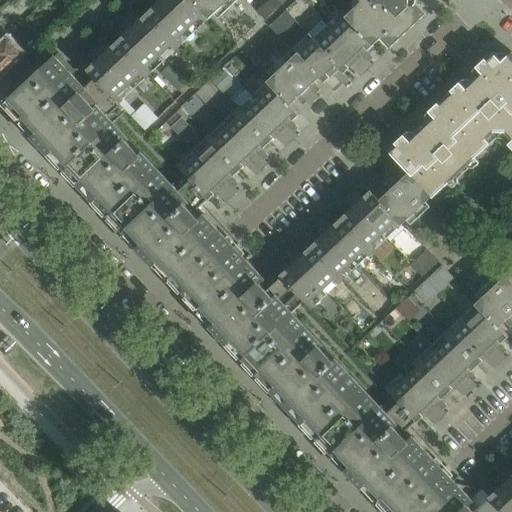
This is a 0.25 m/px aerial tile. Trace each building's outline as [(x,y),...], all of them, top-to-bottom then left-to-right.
[(149,0),(156,7),(148,14),(180,47),(183,44),(179,39),(202,18),(206,22),(211,18),(194,0),(149,0)] [(239,0),(194,0),(211,18),(217,13),(220,16),(219,17),(220,18),(239,0)] [(269,0),(260,9),(269,18),(289,0),(269,0)] [(362,0),(363,2),(349,15),(348,15),(376,44),(383,38),(392,47),(410,30),(427,14),(416,2),(416,0),(362,0)] [(119,22),(119,23),(122,26),(120,28),(126,35),(119,41),(150,75),(154,72),(149,67),(172,46),(177,50),(180,47),(148,14),(142,20),(132,10),(121,21),(121,20),(119,22)] [(348,15),(349,15),(344,10),(340,14),(344,19),(322,40),(317,36),(302,50),(298,45),(293,49),(320,78),(321,78),(325,83),(337,72),(343,78),(339,81),(343,85),(345,83),(344,83),(349,78),(345,73),(352,66),(361,76),(373,65),(373,66),(375,64),(372,60),(374,58),(368,51),(376,44),(348,15)] [(0,43),(10,34),(0,23),(0,43)] [(0,81),(29,54),(10,34),(0,43),(0,81)] [(89,50),(90,50),(93,54),(90,56),(96,63),(89,69),(120,103),(124,100),(120,95),(143,74),(147,78),(150,75),(119,41),(112,48),(103,38),(92,49),(91,48),(89,50)] [(320,78),(293,49),(270,71),(271,73),(272,72),(275,75),(270,80),(293,105),(298,99),(304,106),(308,102),(311,106),(312,104),(319,97),(319,98),(321,97),(317,93),(321,89),(315,83),(320,78)] [(511,52),(502,61),(493,52),(492,53),(493,55),(479,69),(483,73),(467,88),(463,84),(455,92),(451,92),(446,96),(487,140),(495,132),(505,133),(511,139),(511,55),(511,56),(511,55),(511,52)] [(120,103),(89,69),(88,69),(87,69),(74,70),(59,54),(9,101),(24,117),(21,119),(23,121),(28,116),(41,130),(34,137),(50,154),(53,152),(66,166),(64,168),(65,169),(112,126),(128,111),(120,103)] [(293,105),(270,80),(265,85),(269,90),(246,111),(242,106),(238,110),(270,144),(277,137),(287,147),(298,136),(300,135),(297,131),(299,129),(293,122),(301,115),(292,105),(293,105)] [(388,150),(410,173),(434,197),(491,144),(487,140),(446,96),(439,102),(439,106),(428,117),(427,125),(419,133),(410,133),(399,144),(395,144),(388,150)] [(270,144),(238,110),(235,113),(240,117),(217,139),(212,134),(209,138),(240,172),(248,165),(257,174),(268,164),(270,162),(267,159),(269,156),(263,150),(270,144)] [(146,112),(136,121),(145,130),(155,121),(146,112)] [(171,188),(156,172),(112,126),(65,169),(65,170),(68,168),(81,182),(78,184),(94,201),(95,201),(97,199),(140,246),(185,203),(171,188)] [(240,172),(209,138),(205,141),(210,145),(187,167),(183,162),(178,166),(185,174),(209,199),(210,200),(218,193),(227,202),(238,192),(239,192),(240,190),(237,187),(240,184),(234,178),(240,172)] [(382,180),(381,181),(384,185),(380,188),(387,195),(381,200),(403,224),(409,219),(412,222),(411,223),(412,224),(437,201),(434,197),(410,173),(404,179),(398,172),(394,176),(390,172),(389,174),(382,181),(382,180)] [(188,291),(235,246),(205,215),(200,219),(194,213),(209,199),(185,174),(171,188),(185,203),(140,246),(138,248),(154,265),(159,261),(172,275),(174,277),(188,291)] [(341,200),(342,200),(345,203),(342,206),(348,212),(342,218),(373,252),(376,249),(372,245),(395,223),(399,228),(403,224),(381,200),(372,190),(364,197),(355,188),(344,198),(343,198),(341,200)] [(312,228),(315,231),(313,234),(319,240),(311,247),(343,281),(347,277),(342,273),(365,251),(370,256),(373,252),(342,218),(334,225),(325,216),(314,226),(312,228)] [(282,256),(285,259),(283,262),(289,268),(281,275),(282,276),(305,301),(313,309),(317,305),(313,301),(335,279),(340,284),(343,281),(311,247),(305,253),(296,244),(284,254),(282,256)] [(290,315),(305,301),(282,276),(267,290),(261,284),(266,279),(235,246),(188,291),(202,306),(201,306),(203,308),(217,322),(212,326),(228,344),(231,342),(260,373),(305,330),(290,315)] [(428,250),(411,265),(423,278),(439,262),(428,250)] [(436,289),(451,274),(443,266),(427,281),(436,289)] [(480,294),(483,298),(478,303),(500,327),(505,322),(511,328),(511,327),(511,280),(506,274),(503,270),(478,294),(479,295),(480,294)] [(509,336),(500,327),(478,303),(473,307),(478,311),(455,333),(450,328),(447,331),(479,365),(486,359),(495,368),(506,358),(508,356),(505,353),(507,350),(501,344),(509,336)] [(379,409),(364,394),(305,330),(260,373),(274,388),(272,390),(273,392),(303,423),(305,421),(349,467),(393,424),(379,409)] [(479,365),(447,331),(444,335),(448,339),(425,361),(421,356),(417,359),(449,393),(456,387),(465,396),(476,386),(477,386),(478,384),(475,381),(478,378),(472,372),(479,365)] [(449,393),(417,359),(414,363),(418,367),(395,389),(391,384),(387,388),(394,395),(418,421),(418,422),(426,414),(435,424),(447,414),(449,412),(445,409),(448,406),(442,400),(449,393)] [(395,511),(397,511),(444,469),(413,437),(408,441),(403,435),(418,421),(394,395),(379,409),(393,424),(349,467),(346,470),(363,487),(367,483),(381,497),(380,497),(382,499),(382,498),(395,511)] [(490,478),(491,478),(494,481),(491,484),(497,490),(490,497),(489,497),(502,511),(511,511),(511,474),(504,466),(493,476),(492,476),(490,478)] [(502,511),(489,497),(490,497),(484,491),(482,490),(472,500),(454,479),(444,469),(397,511),(502,511)]
